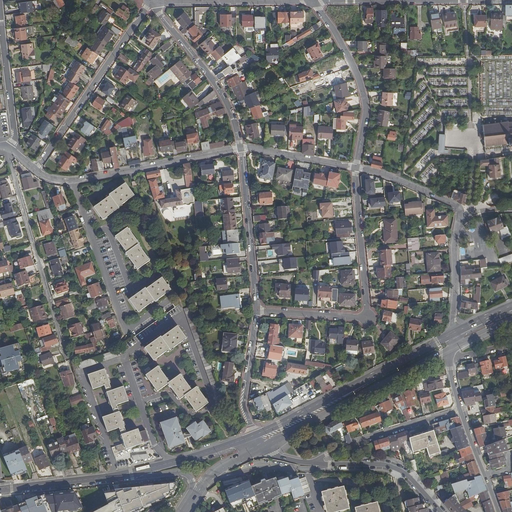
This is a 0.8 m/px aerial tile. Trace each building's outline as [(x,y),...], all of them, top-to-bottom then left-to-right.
[(31,2),(19,3),(21,13),(32,11),(31,2)] [(102,4),(99,7),(104,10),(110,14),(111,15),(113,12),(102,4)] [(129,9),(122,4),(116,13),(126,20),(130,14),(127,12),(129,9)] [(75,7),(72,5),(63,17),(69,16),(73,15),(75,12),(73,10),(75,7)] [(341,22),(349,21),(348,9),(338,11),(339,19),(338,20),(338,22),(341,22)] [(365,23),(374,24),(374,18),(373,18),(373,9),(367,9),(367,20),(365,19),(365,23)] [(104,22),(110,14),(104,10),(97,18),(104,22)] [(183,28),(180,31),(182,34),(192,25),(194,24),(191,21),(189,19),(190,19),(184,11),(175,19),(183,28)] [(302,11),(289,12),(289,13),(289,22),(289,23),(296,23),(296,19),(302,19),(302,11)] [(376,11),(376,26),(385,27),(386,11),(376,11)] [(276,22),(289,22),(289,13),(276,12),(276,22)] [(80,20),(79,14),(79,13),(73,15),(69,16),(70,23),(80,20)] [(451,13),(443,14),(445,28),(458,26),(456,14),(451,14),(451,13)] [(235,22),(235,14),(230,14),(219,14),(219,25),(230,25),(230,22),(235,22)] [(440,14),(430,16),(431,20),(433,20),(435,27),(442,26),(440,14)] [(478,14),(474,14),(475,28),(487,27),(487,16),(478,16),(478,14)] [(15,16),(17,28),(23,27),(23,24),(26,24),(25,15),(15,16)] [(253,26),(253,15),(241,15),(241,26),(245,26),(253,26)] [(494,28),(503,28),(503,17),(503,15),(491,15),(491,26),(494,26),(494,28)] [(70,23),(69,16),(63,17),(62,22),(61,25),(70,23)] [(396,16),(391,16),(391,26),(396,26),(396,28),(394,28),(394,33),(405,33),(405,28),(403,28),(403,25),(405,25),(405,18),(396,18),(396,16)] [(266,17),(255,17),(255,28),(266,28),(266,17)] [(114,33),(118,35),(121,31),(112,25),(110,29),(114,33)] [(195,28),(192,25),(182,34),(185,37),(189,34),(189,33),(195,28)] [(27,39),(25,27),(23,27),(17,28),(15,28),(16,40),(27,39)] [(107,44),(114,33),(110,29),(106,27),(98,38),(99,39),(106,43),(107,44)] [(412,27),(412,39),(422,39),(422,34),(420,34),(420,28),(412,27)] [(152,47),(160,35),(150,28),(146,35),(147,36),(146,38),(147,39),(145,42),(152,47)] [(309,32),(308,29),(296,36),(298,39),(309,32)] [(190,40),(192,43),(193,44),(200,38),(199,38),(194,31),(188,36),(190,37),(189,38),(190,39),(189,40),(190,40)] [(317,31),(309,36),(311,39),(319,34),(317,31)] [(76,48),(80,43),(79,42),(78,41),(75,39),(70,36),(67,40),(66,42),(76,48)] [(295,36),(289,40),(285,43),(286,44),(286,46),(297,40),(295,36)] [(99,39),(91,50),(98,55),(106,43),(99,39)] [(207,51),(209,54),(216,48),(209,41),(209,42),(206,39),(199,45),(206,52),(207,51)] [(172,45),(169,41),(161,47),(165,52),(172,45)] [(367,42),(357,41),(357,51),(367,51),(367,42)] [(386,43),(378,42),(379,53),(381,53),(381,56),(383,56),(391,56),(391,51),(386,51),(386,43)] [(32,50),(31,44),(20,45),(20,50),(22,49),(23,59),(28,59),(28,56),(34,55),(34,50),(32,50)] [(315,44),(305,50),(307,54),(312,61),(320,56),(317,50),(315,51),(314,50),(316,49),(317,48),(315,44)] [(224,51),(219,46),(216,48),(209,54),(215,62),(221,57),(224,55),(222,52),(224,51)] [(92,63),(98,55),(91,50),(87,47),(84,53),(81,56),(92,63)] [(224,55),(221,57),(229,66),(242,57),(233,47),(224,55)] [(265,54),(265,58),(265,61),(269,61),(269,58),(276,58),(276,48),(269,48),(269,54),(265,54)] [(138,72),(152,53),(146,49),(143,53),(137,60),(139,62),(134,69),(138,72)] [(129,58),(121,53),(117,58),(125,63),(129,58)] [(250,62),(252,65),(262,59),(253,55),(252,54),(250,56),(251,59),(250,60),(250,62)] [(163,61),(159,56),(151,62),(156,69),(151,73),(153,74),(151,76),(154,79),(161,72),(159,69),(163,66),(161,63),(163,61)] [(371,63),(371,68),(383,68),(383,56),(381,56),(373,56),(373,60),(372,64),(371,63)] [(71,69),(77,61),(74,59),(68,68),(63,77),(66,79),(72,70),(71,69)] [(170,68),(182,83),(184,81),(189,77),(192,74),(193,74),(190,71),(189,72),(179,60),(170,68)] [(72,70),(66,79),(70,81),(75,85),(79,79),(78,79),(83,72),(82,71),(85,66),(77,61),(71,69),(72,70)] [(230,73),(231,75),(238,72),(235,68),(232,69),(229,66),(216,75),(219,79),(230,73)] [(134,82),(139,74),(129,68),(127,71),(121,67),(114,77),(125,84),(129,78),(134,82)] [(297,74),(300,80),(300,81),(313,76),(312,73),(313,72),(311,67),(301,71),(297,73),(297,74)] [(394,78),(395,68),(384,68),(383,78),(394,78)] [(16,72),(17,83),(23,82),(29,81),(28,71),(16,72)] [(193,75),(192,74),(189,77),(190,77),(189,79),(191,81),(193,79),(197,84),(201,81),(195,74),(193,75)] [(228,81),(231,88),(233,87),(242,82),(238,75),(228,81)] [(72,96),(78,87),(75,85),(70,81),(64,91),(72,96)] [(242,82),(233,87),(238,98),(241,97),(248,94),(242,82)] [(347,91),(345,82),(344,82),(333,85),(332,85),(334,99),(344,97),(350,96),(349,91),(347,91)] [(107,83),(101,91),(108,96),(113,87),(107,83)] [(33,96),(32,85),(30,86),(23,86),(20,87),(21,91),(22,91),(23,101),(31,100),(33,96)] [(299,86),(292,87),(294,96),(301,95),(299,86)] [(205,102),(216,94),(213,90),(202,98),(205,102)] [(238,98),(240,103),(246,101),(249,108),(250,107),(251,107),(259,104),(257,97),(259,96),(257,90),(248,94),(241,97),(238,98)] [(72,96),(64,91),(61,94),(70,100),(72,96)] [(195,98),(190,91),(184,97),(191,107),(197,102),(199,101),(196,97),(195,98)] [(392,105),(393,92),(383,91),(382,96),(382,100),(381,104),(392,105)] [(54,107),(51,112),(55,115),(59,117),(63,110),(62,109),(65,105),(66,106),(70,100),(61,94),(60,93),(53,104),(53,105),(54,106),(54,107)] [(136,101),(128,95),(121,105),(128,110),(131,106),(132,107),(136,101)] [(105,101),(98,97),(92,105),(100,110),(105,101)] [(298,106),(302,103),(297,97),(294,100),(298,106)] [(341,111),(347,110),(346,107),(348,106),(347,101),(345,101),(344,97),(334,99),(337,111),(341,111)] [(207,109),(195,113),(196,117),(199,116),(203,114),(215,110),(223,108),(220,103),(207,107),(207,109)] [(262,110),(260,104),(259,104),(251,107),(250,107),(251,111),(253,118),(254,117),(261,116),(264,115),(267,114),(272,113),(271,110),(267,111),(267,110),(262,110)] [(309,111),(308,105),(304,106),(304,108),(303,115),(314,113),(314,112),(313,112),(313,110),(311,110),(309,111)] [(30,107),(22,108),(24,127),(28,127),(32,121),(30,107)] [(218,116),(225,114),(223,108),(215,110),(215,111),(204,115),(203,114),(199,116),(200,119),(201,122),(203,127),(207,125),(206,119),(210,118),(209,116),(217,113),(218,116)] [(347,110),(341,111),(341,113),(341,118),(345,118),(353,119),(354,110),(347,110)] [(388,127),(390,112),(379,110),(377,125),(388,127)] [(52,119),(55,115),(51,112),(50,111),(47,116),(52,119)] [(78,116),(75,121),(81,125),(85,120),(78,116)] [(336,130),(343,131),(343,128),(344,129),(345,118),(341,118),(337,117),(336,127),(336,130)] [(104,131),(103,132),(108,135),(117,129),(121,126),(120,125),(117,123),(112,131),(108,128),(111,124),(110,123),(111,122),(107,119),(101,128),(104,131)] [(126,124),(120,125),(121,126),(121,128),(126,127),(134,125),(133,119),(126,124)] [(53,126),(45,120),(39,128),(41,130),(39,133),(45,137),(53,126)] [(88,136),(94,126),(85,120),(83,124),(83,125),(80,130),(88,136)] [(483,132),(483,138),(483,139),(482,139),(482,140),(483,140),(484,144),(482,144),(482,146),(484,145),(492,145),(492,146),(493,146),(493,145),(500,144),(500,145),(501,145),(501,144),(506,144),(506,145),(508,145),(508,146),(510,146),(510,144),(511,144),(511,121),(508,122),(508,120),(506,121),(507,122),(502,122),(502,120),(500,120),(501,123),(496,123),(496,121),(495,121),(495,123),(490,123),(490,121),(489,121),(489,124),(483,124),(483,122),(482,122),(482,124),(481,124),(481,125),(482,125),(483,130),(481,130),(481,131),(483,131),(483,132)] [(259,134),(255,121),(245,124),(246,129),(247,128),(250,136),(259,134)] [(284,135),(288,135),(289,125),(285,124),(271,124),(270,134),(284,135)] [(295,138),(303,138),(303,133),(303,125),(296,125),(289,125),(288,135),(288,139),(295,139),(295,138)] [(317,138),(332,138),(333,130),(333,127),(318,126),(317,138)] [(41,140),(28,131),(25,137),(29,139),(26,144),(30,147),(29,148),(35,152),(40,144),(39,144),(41,140)] [(197,132),(186,134),(187,139),(187,142),(198,140),(197,132)] [(83,143),(86,139),(76,133),(74,136),(73,136),(71,139),(72,140),(70,142),(69,141),(66,145),(76,151),(82,142),(83,143)] [(442,134),(437,133),(435,151),(440,152),(441,152),(441,150),(442,149),(443,134),(442,134)] [(97,134),(91,142),(94,144),(104,137),(97,134)] [(165,138),(156,139),(157,144),(159,144),(159,141),(171,139),(170,135),(165,136),(165,138)] [(136,146),(138,145),(136,136),(128,137),(123,138),(125,147),(126,150),(132,149),(132,150),(130,151),(131,156),(138,154),(136,146)] [(304,138),(303,138),(303,139),(302,153),(313,155),(314,142),(307,142),(307,140),(304,140),(304,138)] [(151,139),(143,140),(146,155),(153,154),(151,139)] [(159,144),(157,144),(158,149),(160,149),(161,151),(172,149),(171,142),(171,139),(159,141),(159,144)] [(186,146),(188,145),(187,142),(187,139),(185,139),(185,141),(176,143),(175,141),(171,142),(172,149),(173,149),(175,149),(176,151),(186,149),(186,146)] [(208,140),(200,141),(202,150),(210,149),(209,143),(208,140)] [(115,146),(110,147),(111,151),(113,161),(114,168),(119,167),(115,146)] [(61,160),(57,165),(66,171),(72,161),(74,163),(77,159),(65,151),(60,159),(61,160)] [(92,160),(94,172),(103,170),(102,167),(101,167),(101,163),(113,161),(111,151),(101,153),(103,161),(99,162),(98,159),(97,159),(94,159),(92,160)] [(372,156),(370,166),(381,168),(383,158),(372,156)] [(502,176),(499,158),(485,160),(480,160),(480,167),(489,166),(491,178),(502,176)] [(272,180),(275,163),(262,160),(261,166),(262,166),(261,172),(260,172),(259,178),(272,180)] [(202,177),(215,175),(214,166),(207,167),(208,168),(201,169),(202,177)] [(291,170),(278,168),(276,179),(289,181),(291,170)] [(302,170),(296,168),(294,175),(293,184),(294,184),(293,189),(307,191),(310,173),(302,172),(302,170)] [(222,172),(223,181),(224,181),(224,182),(233,180),(232,171),(222,172)] [(339,174),(328,172),(328,176),(326,185),(337,187),(338,183),(339,179),(339,178),(339,174)] [(32,177),(36,176),(33,174),(32,173),(21,175),(25,190),(39,186),(38,181),(34,182),(32,177)] [(326,185),(328,176),(323,175),(319,175),(314,174),(312,184),(326,186),(326,185)] [(149,181),(154,199),(165,196),(163,191),(159,192),(155,179),(149,181)] [(0,181),(0,189),(3,199),(12,196),(10,190),(9,190),(7,184),(5,180),(0,181)] [(370,193),(375,193),(374,182),(370,181),(366,181),(367,192),(370,193)] [(109,196),(93,207),(102,219),(117,208),(116,207),(133,195),(124,184),(108,195),(109,196)] [(232,185),(224,186),(225,196),(233,195),(232,185)] [(42,191),(47,209),(51,208),(45,190),(42,191)] [(453,191),(450,198),(453,199),(456,194),(459,196),(461,192),(456,190),(455,191),(453,191)] [(161,201),(161,207),(194,206),(194,205),(194,204),(192,191),(181,192),(181,191),(176,191),(176,199),(166,200),(161,201)] [(270,203),(269,192),(256,194),(256,198),(258,198),(259,204),(270,203)] [(456,194),(453,199),(465,204),(467,194),(461,192),(459,196),(456,194)] [(400,193),(388,194),(389,203),(400,202),(400,193)] [(62,194),(53,197),(57,207),(59,206),(60,208),(61,209),(65,207),(66,205),(62,194)] [(234,207),(232,198),(223,199),(223,203),(224,215),(234,214),(234,213),(235,213),(235,207),(234,207)] [(372,206),(385,205),(385,198),(371,199),(372,206)] [(405,216),(423,214),(421,202),(413,203),(413,204),(404,205),(405,216)] [(207,203),(194,205),(194,206),(195,219),(204,218),(203,206),(207,205),(207,203)] [(333,203),(320,203),(320,209),(322,209),(322,218),(333,218),(333,203)] [(277,206),(279,219),(286,218),(286,212),(286,209),(289,208),(289,205),(277,206)] [(12,209),(0,212),(0,222),(3,221),(4,221),(3,218),(14,215),(12,209)] [(49,220),(54,218),(51,209),(37,213),(44,235),(53,233),(49,220)] [(434,209),(427,210),(428,227),(447,225),(447,216),(434,217),(434,209)] [(236,230),(234,214),(224,215),(223,215),(225,231),(227,231),(236,230)] [(73,216),(64,219),(69,232),(77,229),(73,216)] [(503,238),(511,234),(506,225),(503,227),(498,216),(487,222),(492,233),(499,229),(503,238)] [(4,221),(3,221),(4,226),(8,225),(11,238),(16,237),(17,238),(21,237),(22,235),(20,230),(19,226),(18,222),(17,222),(15,218),(4,221)] [(398,241),(395,220),(385,221),(386,232),(384,232),(385,243),(398,241)] [(260,224),(261,233),(270,232),(269,223),(260,224)] [(335,225),(337,239),(350,237),(350,233),(351,233),(350,223),(335,225)] [(127,228),(115,237),(126,252),(125,253),(136,268),(148,260),(137,244),(138,243),(127,228)] [(77,229),(69,232),(68,232),(75,249),(83,246),(77,229)] [(238,242),(237,230),(236,230),(227,231),(229,243),(238,242)] [(275,242),(274,232),(270,232),(261,233),(260,233),(261,244),(275,242)] [(445,241),(445,235),(435,236),(435,242),(437,241),(437,244),(443,244),(443,241),(445,241)] [(53,242),(45,244),(48,256),(56,254),(53,242)] [(342,242),(330,243),(331,254),(345,253),(344,248),(342,248),(342,242)] [(290,243),(272,245),(273,250),(277,249),(278,256),(288,255),(287,250),(291,250),(290,243)] [(237,244),(220,246),(221,251),(226,250),(226,256),(238,254),(237,249),(236,250),(236,247),(237,247),(237,244)] [(380,259),(380,266),(385,266),(390,265),(392,265),(390,249),(380,250),(381,259),(380,259)] [(438,252),(427,253),(429,270),(440,269),(438,252)] [(345,253),(331,254),(332,259),(333,266),(351,264),(351,259),(349,259),(349,253),(345,253)] [(511,254),(499,261),(501,266),(505,265),(511,262),(511,254)] [(21,259),(24,268),(32,266),(29,257),(21,259)] [(296,257),(279,259),(279,264),(284,263),(285,270),(297,269),(296,257)] [(64,278),(58,258),(50,261),(56,280),(64,278)] [(240,273),(239,258),(227,260),(227,265),(228,274),(240,273)] [(6,260),(0,261),(0,272),(9,271),(6,260)] [(90,263),(76,268),(82,285),(86,284),(84,277),(94,273),(90,263)] [(391,276),(390,265),(385,266),(386,268),(377,269),(378,277),(391,276)] [(467,279),(481,277),(481,272),(481,268),(466,270),(465,266),(460,267),(461,271),(461,284),(465,284),(465,282),(465,279),(467,279)] [(24,270),(19,272),(22,284),(32,281),(30,270),(24,271),(24,270)] [(353,284),(352,271),(342,272),(342,279),(341,279),(341,285),(353,284)] [(443,275),(419,276),(420,284),(442,283),(442,279),(443,279),(443,275)] [(502,276),(491,282),(495,290),(507,285),(502,276)] [(145,288),(129,300),(138,311),(153,300),(154,301),(169,290),(168,287),(169,286),(167,284),(166,285),(161,278),(145,289),(145,288)] [(227,289),(226,279),(216,280),(217,290),(227,289)] [(65,282),(58,284),(58,285),(63,284),(65,293),(67,293),(68,292),(65,282)] [(0,297),(14,293),(11,283),(0,285),(0,297)] [(97,283),(87,287),(91,299),(101,295),(97,283)] [(286,285),(276,284),(275,291),(279,292),(279,293),(279,296),(285,297),(285,298),(290,298),(291,286),(286,285)] [(317,297),(331,298),(332,289),(332,288),(318,287),(317,297)] [(28,291),(27,288),(14,292),(15,298),(18,298),(20,305),(24,304),(23,296),(23,293),(28,291)] [(295,289),(294,300),(308,301),(309,290),(295,289)] [(398,291),(398,289),(386,289),(386,297),(397,297),(398,296),(398,291)] [(67,293),(68,298),(75,296),(80,294),(79,290),(68,292),(67,293)] [(240,294),(221,296),(222,308),(235,306),(236,308),(241,308),(240,294)] [(355,295),(341,294),(340,304),(354,305),(355,295)] [(108,305),(106,298),(94,302),(97,307),(99,312),(105,310),(104,306),(108,305)] [(393,308),(394,300),(382,299),(381,307),(393,308)] [(460,312),(470,313),(470,308),(475,309),(477,309),(478,303),(475,303),(462,301),(460,312)] [(97,307),(94,302),(84,306),(87,315),(90,314),(89,310),(97,307)] [(31,303),(18,307),(20,311),(30,309),(33,308),(31,303)] [(59,307),(63,320),(74,317),(70,304),(59,307)] [(33,308),(30,309),(33,321),(44,318),(43,313),(44,313),(42,305),(33,308)] [(215,395),(221,393),(209,359),(196,324),(189,306),(183,308),(215,395)] [(442,315),(442,313),(441,313),(441,310),(437,310),(437,313),(434,313),(433,326),(439,326),(439,324),(441,324),(441,315),(442,315)] [(392,312),(384,311),(383,320),(390,321),(390,319),(392,312)] [(114,323),(115,323),(113,316),(110,316),(111,317),(106,318),(109,327),(114,326),(114,323)] [(407,330),(420,332),(422,321),(409,319),(407,330)] [(98,322),(90,325),(93,332),(94,336),(103,334),(98,322)] [(11,332),(22,329),(21,323),(13,325),(14,328),(9,329),(11,332)] [(72,331),(74,338),(84,335),(80,323),(69,326),(70,331),(72,331)] [(40,328),(42,336),(51,334),(49,325),(40,328)] [(270,325),(268,344),(278,345),(279,342),(279,339),(277,339),(279,326),(270,325)] [(302,326),(289,325),(289,336),(297,336),(301,337),(302,326)] [(161,338),(159,339),(145,350),(155,362),(165,354),(170,351),(171,351),(182,343),(187,339),(177,327),(162,339),(161,338)] [(336,343),(342,344),(344,329),(337,328),(337,330),(329,329),(328,339),(337,339),(336,343)] [(94,350),(99,349),(94,336),(93,332),(85,335),(86,339),(90,338),(92,342),(94,350)] [(399,339),(390,332),(381,343),(390,350),(399,339)] [(236,352),(237,335),(224,334),(223,351),(236,352)] [(47,337),(42,339),(45,346),(54,344),(54,343),(57,342),(55,335),(47,337)] [(371,340),(361,342),(362,352),(373,351),(371,340)] [(309,353),(313,354),(313,353),(324,354),(324,345),(318,345),(318,342),(310,341),(309,353)] [(345,351),(357,351),(358,342),(347,341),(346,344),(346,349),(345,351)] [(85,353),(94,350),(92,342),(83,345),(83,346),(72,348),(74,354),(85,351),(85,353)] [(0,359),(2,367),(0,367),(2,374),(24,367),(17,343),(0,347),(0,359)] [(283,347),(270,345),(268,359),(281,361),(283,347)] [(117,350),(77,363),(79,369),(119,356),(117,350)] [(42,355),(41,355),(43,365),(54,362),(51,352),(42,355)] [(495,361),(497,368),(507,365),(505,356),(499,358),(500,360),(495,361)] [(270,378),(274,379),(277,360),(272,360),(271,364),(266,364),(266,368),(264,368),(263,375),(270,376),(270,378)] [(481,363),(484,375),(493,372),(490,360),(481,363)] [(231,376),(233,363),(225,362),(224,373),(222,373),(221,375),(223,376),(222,380),(232,382),(233,376),(231,376)] [(287,362),(286,368),(285,371),(306,373),(307,364),(305,364),(287,362)] [(470,375),(471,377),(480,374),(477,363),(467,366),(469,374),(470,374),(470,375)] [(181,400),(182,400),(186,397),(196,410),(204,403),(207,401),(200,390),(198,388),(193,391),(181,376),(174,381),(171,383),(159,368),(153,373),(150,369),(146,372),(149,376),(147,377),(159,393),(169,385),(181,400)] [(93,389),(104,385),(114,414),(103,418),(108,432),(119,428),(125,444),(117,446),(119,452),(150,441),(147,430),(140,432),(139,429),(127,433),(117,404),(128,400),(124,386),(112,390),(105,369),(88,375),(93,389)] [(64,373),(59,374),(61,377),(64,384),(66,383),(73,381),(72,374),(70,374),(69,371),(64,372),(64,373)] [(464,373),(458,374),(458,380),(468,377),(468,375),(467,372),(464,373)] [(328,384),(322,374),(317,377),(320,383),(321,385),(323,388),(324,387),(323,386),(328,384)] [(296,378),(287,384),(292,393),(301,387),(296,378)] [(441,379),(424,383),(426,392),(429,391),(443,388),(441,379)] [(331,382),(328,384),(323,386),(324,387),(323,388),(324,390),(329,388),(333,386),(331,382)] [(272,391),(269,393),(274,404),(281,400),(292,393),(287,384),(273,393),(272,391)] [(414,388),(403,392),(408,407),(415,405),(414,401),(418,400),(414,388)] [(474,390),(462,392),(465,405),(466,405),(475,403),(475,402),(476,402),(474,393),(474,391),(474,390)] [(421,402),(431,400),(429,391),(426,392),(419,394),(421,402)] [(445,393),(435,395),(438,406),(448,403),(445,393)] [(82,394),(69,399),(72,406),(85,401),(82,394)] [(269,394),(266,395),(271,408),(274,407),(269,394)] [(490,395),(490,394),(486,395),(487,399),(479,402),(479,405),(485,404),(485,405),(485,408),(493,407),(495,406),(493,394),(490,395)] [(262,396),(262,395),(253,399),(258,411),(267,407),(262,396)] [(266,395),(262,396),(267,407),(269,411),(272,409),(271,408),(266,395)] [(397,407),(404,405),(400,396),(394,399),(397,407)] [(383,413),(394,409),(390,400),(383,402),(382,399),(375,402),(376,405),(373,406),(377,413),(378,414),(380,417),(380,418),(384,416),(383,413)] [(281,400),(274,404),(278,413),(283,410),(280,403),(283,402),(281,400)] [(481,410),(483,416),(496,414),(508,411),(508,407),(511,405),(511,402),(504,405),(504,407),(494,409),(493,407),(485,408),(486,409),(481,410)] [(362,427),(381,421),(380,418),(380,417),(378,414),(377,413),(358,418),(360,421),(362,427)] [(483,416),(485,425),(486,425),(489,424),(493,423),(497,422),(496,414),(483,416)] [(178,416),(158,423),(165,442),(167,441),(169,447),(174,445),(176,446),(185,443),(184,440),(183,438),(182,434),(180,430),(182,429),(178,416)] [(458,416),(432,425),(434,431),(435,434),(450,430),(462,426),(458,416)] [(331,434),(345,425),(343,423),(341,419),(340,418),(326,426),(331,434)] [(511,418),(508,420),(509,423),(503,424),(504,427),(507,426),(511,424),(511,418)] [(54,419),(50,421),(52,426),(55,434),(55,435),(59,434),(56,427),(54,419)] [(192,436),(197,442),(201,439),(207,434),(206,434),(210,431),(202,421),(197,425),(195,422),(189,427),(186,429),(190,435),(191,435),(191,434),(192,436)] [(354,427),(359,426),(358,422),(355,423),(347,426),(349,431),(355,429),(354,427)] [(93,439),(99,436),(98,434),(95,426),(90,427),(83,430),(88,443),(94,441),(93,439)] [(456,445),(458,451),(460,451),(470,447),(462,426),(450,430),(451,434),(453,433),(457,445),(456,445)] [(506,436),(504,427),(494,429),(496,439),(506,436)] [(414,437),(412,431),(408,433),(413,449),(413,452),(427,447),(429,455),(440,452),(435,434),(434,431),(414,437)] [(489,443),(485,431),(475,433),(479,445),(485,444),(489,443)] [(410,450),(413,449),(408,433),(407,432),(398,434),(398,435),(400,443),(407,441),(410,450)] [(394,450),(401,448),(400,443),(398,435),(389,438),(391,446),(392,449),(392,450),(394,450)] [(77,436),(64,441),(65,443),(68,450),(69,454),(74,452),(77,459),(84,456),(84,455),(77,436)] [(63,437),(57,440),(58,442),(59,445),(62,453),(68,450),(65,443),(64,441),(63,437)] [(384,448),(391,446),(389,438),(378,441),(380,448),(381,452),(384,451),(384,448)] [(506,451),(504,439),(489,443),(485,444),(485,445),(486,449),(485,449),(485,451),(487,451),(488,455),(488,456),(502,452),(506,451)] [(51,457),(62,453),(59,445),(58,442),(47,446),(51,457)] [(28,446),(19,450),(21,454),(25,463),(33,460),(28,446)] [(460,451),(462,458),(472,454),(470,447),(460,451)] [(3,455),(12,476),(16,474),(19,473),(23,471),(24,473),(28,471),(25,463),(21,454),(19,450),(15,452),(14,450),(3,455)] [(505,461),(502,452),(488,456),(490,461),(489,461),(490,465),(491,465),(492,468),(495,467),(496,468),(502,467),(501,465),(504,464),(504,461),(505,461)] [(463,464),(464,466),(475,461),(472,454),(462,458),(460,459),(459,459),(460,462),(460,463),(465,461),(466,463),(463,464)] [(45,455),(35,459),(40,469),(49,466),(45,455)] [(457,480),(458,482),(464,481),(480,476),(475,461),(464,466),(463,466),(464,467),(467,466),(470,474),(456,478),(457,480)] [(441,473),(444,484),(450,482),(447,472),(441,473)] [(294,500),(305,495),(304,494),(299,480),(298,477),(289,480),(288,477),(277,481),(281,495),(282,496),(291,492),(294,500)] [(310,492),(306,478),(299,480),(304,494),(310,492)] [(464,483),(464,481),(458,482),(456,483),(454,483),(452,484),(456,491),(461,502),(469,498),(476,495),(479,494),(487,490),(482,478),(464,483)] [(273,497),(281,495),(277,481),(276,480),(267,483),(267,480),(266,479),(260,481),(261,482),(261,484),(259,485),(259,484),(254,486),(254,487),(252,488),(257,503),(264,500),(265,501),(273,499),(273,497)] [(173,483),(115,490),(123,511),(137,511),(147,507),(146,505),(164,498),(171,494),(170,491),(174,490),(175,488),(173,483)] [(336,511),(349,509),(343,487),(322,492),(327,511),(336,511)] [(123,511),(115,490),(103,491),(109,504),(93,511),(123,511)] [(494,511),(492,505),(487,490),(479,494),(485,511),(494,511)] [(511,491),(510,490),(496,492),(502,509),(511,506),(511,500),(510,501),(509,496),(511,495),(510,491),(511,491)] [(452,493),(444,503),(451,511),(466,511),(465,510),(462,507),(460,503),(461,502),(456,491),(452,493)] [(75,492),(45,495),(43,494),(26,500),(26,502),(18,505),(21,511),(62,511),(77,510),(83,507),(75,492)] [(418,498),(410,500),(413,511),(417,511),(414,499),(419,498),(418,498)] [(428,511),(428,509),(427,508),(426,509),(424,505),(424,504),(421,505),(419,498),(414,499),(417,511),(428,511)] [(470,501),(469,498),(461,502),(460,503),(462,507),(465,510),(472,506),(470,501)] [(379,511),(377,502),(355,508),(356,511),(379,511)]
